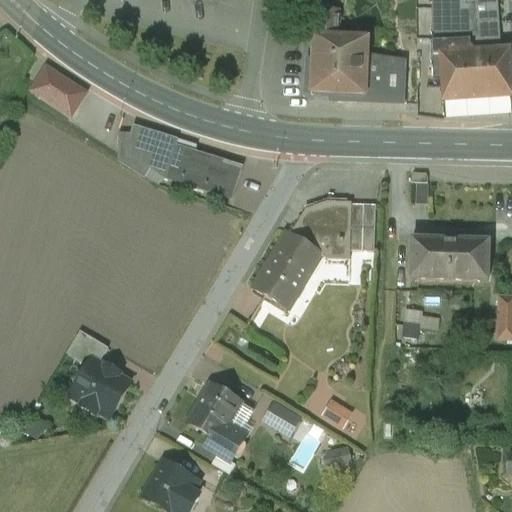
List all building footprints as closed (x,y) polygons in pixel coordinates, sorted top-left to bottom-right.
[(431,0),(432,77),(434,77),(441,77),(443,103),(511,98),(509,50),(500,50),(496,0),(431,0)] [(339,11),(314,10),(313,37),(338,39),(339,11)] [(338,39),(313,37),(310,95),(346,96),(346,101),(365,102),(366,97),(365,97),(366,62),(367,40),(338,39)] [(404,63),(366,62),(365,97),(366,97),(403,99),(404,63)] [(80,104),(75,100),(81,91),(47,69),(32,93),(31,93),(71,118),(80,104)] [(176,145),(133,131),(132,136),(133,136),(132,163),(117,162),(117,163),(145,179),(151,170),(165,179),(174,151),(175,151),(176,145)] [(132,136),(118,135),(117,162),(132,163),(133,136),(132,136)] [(241,172),(194,157),(197,148),(178,141),(176,145),(175,151),(174,151),(165,179),(165,180),(232,201),(241,172)] [(328,204),(305,212),(290,237),(321,256),(320,258),(327,262),(349,263),(349,253),(351,207),(351,205),(328,204)] [(375,207),(351,207),(349,253),(373,254),(375,207)] [(290,237),(286,234),(252,290),(287,312),(320,258),(321,256),(290,237)] [(489,243),(411,241),(410,281),(487,283),(489,243)] [(511,298),(498,298),(497,342),(511,342),(511,298)] [(108,350),(79,333),(66,356),(87,369),(92,362),(98,366),(108,350)] [(98,366),(92,362),(87,369),(70,398),(83,405),(81,409),(94,417),(97,413),(110,420),(130,386),(117,378),(119,376),(105,368),(104,369),(98,366)] [(252,412),(210,387),(187,425),(211,439),(205,449),(230,464),(233,458),(237,460),(240,458),(244,451),(245,447),(241,445),(245,439),(238,435),(252,412)] [(323,418),(345,429),(355,410),(333,399),(323,418)] [(298,421),(273,407),(264,422),(288,437),(298,421)] [(346,451),(329,455),(332,469),(349,466),(346,451)] [(176,511),(194,482),(164,465),(143,501),(162,511),(176,511)] [(203,487),(194,482),(176,511),(197,511),(202,505),(195,501),(203,487)]
